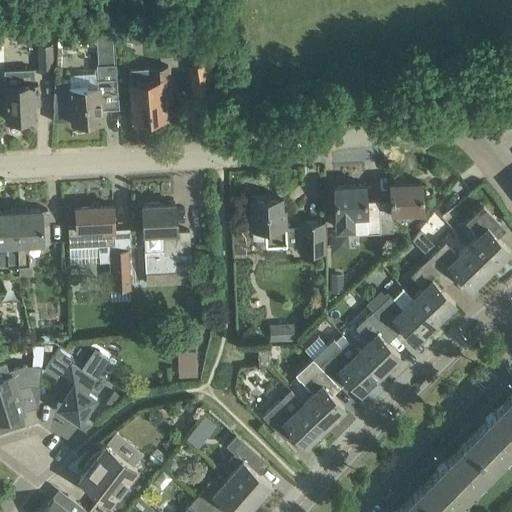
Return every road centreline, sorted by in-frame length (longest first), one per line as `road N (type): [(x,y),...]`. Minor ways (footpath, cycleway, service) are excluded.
road 1 (residential): [(0,170),(219,158),(438,125),(474,143),(511,192)]
road 2 (unclassified): [(497,313),(302,511)]
road 3 (unclassified): [(350,511),(511,348)]
